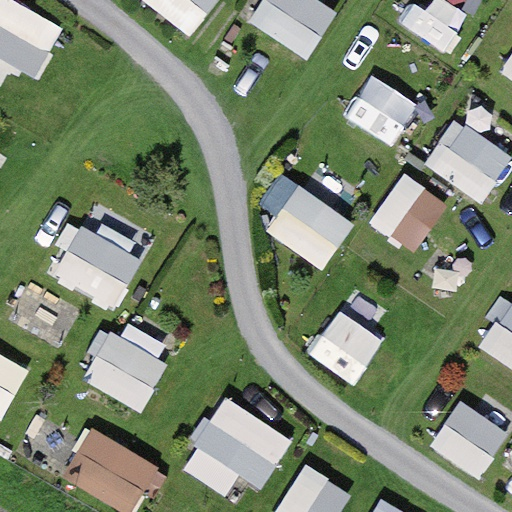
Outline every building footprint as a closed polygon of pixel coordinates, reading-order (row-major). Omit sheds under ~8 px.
[(29,0),(0,0),(0,49),(43,73),(71,22),(29,0)] [(156,0),(195,32),(221,0),(156,0)] [(266,0),(256,17),(313,54),(345,5),(337,0),(266,0)] [(381,67),(348,110),(397,148),(430,105),(381,67)] [(430,161),(495,201),(511,173),(511,145),(460,114),(430,161)] [(377,213),(418,244),(453,200),(412,168),(377,213)] [(272,227),(328,266),(363,215),(307,176),(272,227)] [(80,219),(58,274),(128,301),(149,246),(80,219)] [(511,300),(486,342),(511,358),(511,300)] [(338,306),(311,349),(387,395),(414,351),(338,306)] [(146,406),(174,354),(114,322),(86,374),(146,406)] [(0,409),(9,414),(39,355),(0,335),(0,409)] [(196,437),(264,484),(298,437),(230,389),(196,437)] [(511,421),(465,393),(435,441),(486,473),(511,431),(511,421)] [(133,511),(134,511),(167,463),(100,420),(67,469),(133,511)] [(343,511),(358,487),(307,458),(277,511),(343,511)] [(418,511),(385,493),(374,511),(418,511)]
